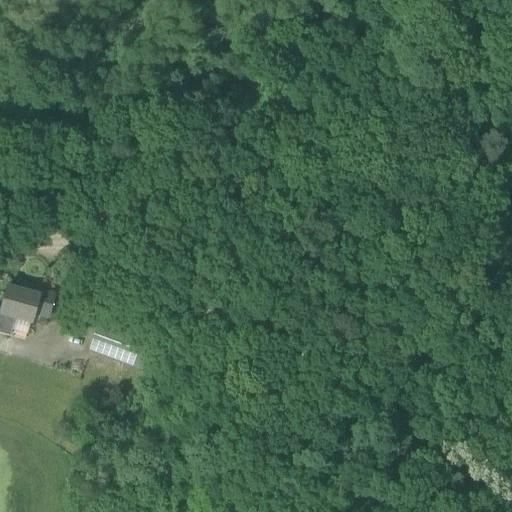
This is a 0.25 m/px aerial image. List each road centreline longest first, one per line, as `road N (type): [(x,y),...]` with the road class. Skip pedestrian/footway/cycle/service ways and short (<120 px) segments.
road 1 (track): [(268,162),(60,243),(152,279),(212,314)]
road 2 (track): [(212,314),(293,345),(373,390),(511,495)]
road 3 (track): [(511,118),(268,162)]
road 4 (track): [(212,314),(201,345),(236,440),(245,511)]
road 5 (track): [(359,142),(412,52),(419,0)]
